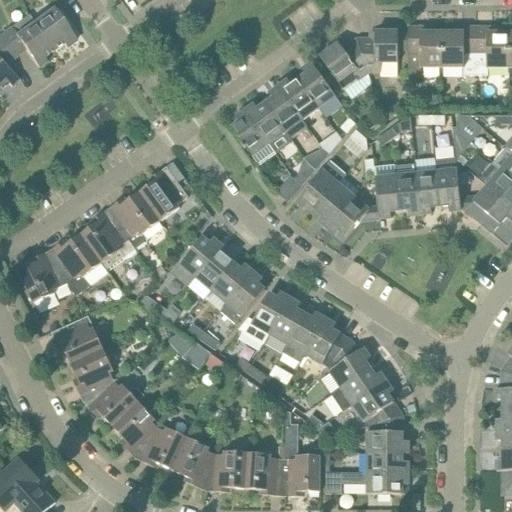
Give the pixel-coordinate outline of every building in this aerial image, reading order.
[(35,23),(54,50),(64,43),(68,48),(76,41),(53,10),(35,23)] [(54,50),(35,23),(29,15),(11,28),(0,37),(0,40),(15,58),(25,50),(39,68),(47,62),(44,58),(54,50)] [(443,68),(443,33),(431,33),(431,28),(409,28),(408,77),(422,77),(422,68),(443,68)] [(454,33),(443,33),(443,68),(463,69),(463,77),(476,77),(476,28),(454,28),(454,33)] [(476,28),(476,77),(488,77),(489,69),(509,69),(510,33),(498,33),(498,28),(476,28)] [(371,40),(358,40),(369,74),(381,74),(381,64),(399,64),(399,53),(408,53),(408,33),(371,33),(371,40)] [(5,67),(15,58),(0,40),(0,91),(7,84),(12,88),(19,80),(5,67)] [(344,91),(369,74),(358,40),(357,40),(347,48),(343,42),(320,58),(332,74),(344,91)] [(306,76),(299,81),(319,109),(336,97),(312,64),(302,71),(306,76)] [(279,88),(303,121),(319,109),(299,81),(292,86),(288,81),(279,88)] [(302,121),(303,121),(279,88),(269,95),(273,100),(266,105),(286,133),(287,132),(292,139),(307,128),(302,121)] [(270,145),(286,133),(266,105),(259,110),(255,105),(246,112),(270,145)] [(270,145),(246,112),(236,118),(240,123),(232,129),(253,157),(270,145)] [(410,116),(387,133),(392,139),(403,131),(411,131),(410,116)] [(419,125),(432,125),(432,116),(419,116),(419,125)] [(445,116),(432,116),(432,125),(445,125),(445,116)] [(458,126),(453,126),(454,136),(458,136),(470,146),(483,130),(469,117),(469,116),(458,116),(458,117),(458,126)] [(496,116),(496,125),(509,125),(509,116),(496,116)] [(355,124),(349,118),(340,128),(347,134),(355,124)] [(367,140),(356,131),(350,137),(366,152),(368,150),(367,140)] [(337,133),(323,149),(330,155),(342,140),(337,133)] [(382,147),(392,139),(387,133),(377,141),(382,147)] [(457,161),(470,146),(458,136),(454,136),(456,158),(457,161)] [(511,153),(506,148),(492,165),(511,181),(511,153)] [(316,171),(330,155),(323,149),(309,165),(316,171)] [(450,213),(462,211),(461,200),(457,161),(456,158),(436,160),(440,207),(449,206),(450,213)] [(375,172),(373,160),(364,161),(366,173),(375,172)] [(309,205),(316,211),(338,184),(346,175),(330,162),(296,202),(305,210),(309,205)] [(173,163),(167,168),(178,183),(184,179),(173,163)] [(421,216),(417,175),(416,175),(415,164),(394,166),(395,177),(396,177),(400,211),(409,211),(409,217),(421,216)] [(302,187),(316,171),(309,165),(296,181),(295,182),(302,187)] [(511,181),(492,165),(479,180),(487,187),(511,207),(511,181)] [(155,182),(140,193),(161,223),(180,208),(178,206),(189,198),(177,183),(167,168),(152,179),(155,182)] [(437,173),(417,175),(421,216),(432,214),(432,208),(440,207),(437,173)] [(288,203),(302,187),(295,182),(296,181),(290,176),(276,193),(288,203)] [(376,179),(378,208),(380,220),(392,219),(391,212),(400,211),(396,177),(395,177),(376,179)] [(319,221),(327,229),(354,198),(338,184),(316,211),(323,217),(319,221)] [(480,196),(460,198),(462,211),(466,211),(479,221),(494,234),(501,225),(507,218),(511,222),(511,221),(511,207),(487,187),(480,196)] [(142,236),(161,223),(140,193),(124,204),(122,201),(108,211),(135,249),(144,243),(145,240),(142,236)] [(380,220),(378,208),(371,208),(369,210),(354,198),(327,229),(336,236),(340,232),(347,238),(361,222),(380,220)] [(97,225),(81,236),(102,265),(121,251),(125,256),(135,249),(108,211),(94,221),(97,225)] [(84,278),(102,265),(81,236),(66,247),(63,243),(50,252),(68,285),(68,284),(77,296),(90,287),(84,278)] [(187,288),(189,285),(196,278),(223,247),(214,239),(210,244),(203,238),(190,253),(172,275),(187,288)] [(212,291),(234,265),(228,259),(232,254),(223,247),(196,278),(189,285),(204,298),(211,290),(212,291)] [(54,291),(68,285),(50,252),(34,260),(36,264),(19,272),(34,305),(52,296),(56,294),(54,291)] [(228,304),(254,273),(245,266),(241,270),(234,265),(212,291),(227,304),(228,304)] [(162,267),(153,273),(157,279),(166,273),(162,267)] [(263,281),(254,273),(228,304),(227,304),(220,311),(236,325),(242,317),(244,318),(266,291),(259,285),(263,281)] [(270,335),(291,300),(281,294),(277,299),(269,294),(259,312),(254,321),(248,318),(239,330),(263,344),(269,334),(270,335)] [(162,319),(167,312),(146,297),(141,304),(162,319)] [(270,335),(288,345),(305,315),(297,311),(301,305),(291,300),(270,335)] [(177,319),(167,312),(162,319),(171,326),(177,319)] [(305,355),(326,320),(316,314),(313,319),(305,315),(288,345),(283,353),(301,363),(305,355)] [(72,366),(104,351),(89,317),(52,334),(59,350),(64,348),(72,366)] [(326,320),(305,355),(324,366),(328,357),(335,361),(352,342),(333,331),(336,326),(326,320)] [(203,332),(193,324),(188,331),(198,339),(203,332)] [(221,343),(206,331),(199,339),(214,352),(221,343)] [(177,332),(168,348),(202,368),(211,353),(177,332)] [(342,389),(371,370),(366,362),(371,359),(364,349),(359,352),(352,342),(335,361),(338,367),(330,372),(342,389)] [(511,358),(502,372),(511,375),(511,350),(508,355),(511,358)] [(114,373),(104,351),(72,366),(79,383),(75,385),(83,403),(115,382),(111,374),(114,373)] [(247,374),(252,367),(241,359),(236,366),(247,374)] [(247,374),(264,386),(270,376),(268,378),(252,367),(247,374)] [(353,405),(353,406),(387,383),(381,373),(376,377),(371,370),(342,389),(332,396),(343,412),(353,405)] [(503,401),(503,410),(511,410),(511,375),(502,372),(502,390),(497,390),(497,400),(503,401)] [(270,376),(264,386),(280,397),(287,386),(270,376)] [(115,382),(83,403),(97,417),(100,414),(103,417),(113,428),(139,403),(138,402),(144,396),(138,389),(132,388),(128,391),(123,386),(117,380),(115,382)] [(353,406),(368,428),(403,417),(389,396),(394,393),(387,383),(353,406)] [(136,460),(160,426),(139,403),(113,428),(126,442),(122,445),(136,460)] [(511,410),(503,410),(503,420),(497,420),(497,431),(511,430),(511,410)] [(322,422),(312,415),(307,422),(317,429),(322,422)] [(368,454),(403,454),(409,454),(409,442),(403,442),(403,417),(368,428),(368,454)] [(173,472),(188,439),(160,426),(136,460),(154,468),(156,464),(173,472)] [(511,430),(497,431),(497,441),(503,441),(503,451),(511,451),(511,430)] [(210,449),(188,439),(173,472),(190,479),(188,484),(206,492),(216,456),(209,452),(210,449)] [(264,497),(284,498),(285,447),(279,447),(279,460),(272,460),(272,456),(248,454),(245,490),(264,491),(264,497)] [(290,447),(285,447),(284,498),(301,498),(302,493),(321,493),(321,474),(321,454),(322,454),(322,453),(321,453),(321,457),(296,457),(296,461),(290,461),(290,447)] [(511,451),(503,451),(503,461),(497,461),(497,472),(503,472),(511,472),(511,451)] [(226,490),(245,490),(248,454),(224,453),(224,456),(216,456),(206,492),(207,492),(226,493),(226,490)] [(321,474),(326,474),(342,474),(342,466),(330,466),(330,453),(322,453),(322,454),(321,454),(321,474)] [(342,474),(326,474),(325,495),(342,495),(342,484),(368,484),(368,495),(403,495),(403,486),(409,486),(409,463),(403,463),(403,454),(368,454),(368,474),(342,474)] [(40,481),(20,459),(4,473),(1,469),(0,470),(0,500),(1,500),(10,509),(15,504),(22,511),(46,511),(56,504),(37,483),(40,481)] [(511,472),(503,472),(503,495),(511,495),(511,472)]
